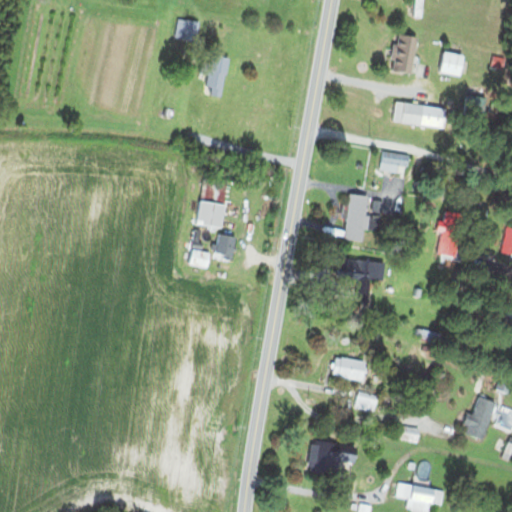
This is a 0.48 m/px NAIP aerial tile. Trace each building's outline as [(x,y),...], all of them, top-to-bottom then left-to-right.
[(184,37),(187,20),(173,18),(170,35),(184,37)] [(405,69),(405,33),(386,33),(386,69),(405,69)] [(452,74),(455,53),(435,50),(431,70),(452,74)] [(214,95),(223,56),(202,51),(192,90),(214,95)] [(458,91),(458,113),(477,113),(477,91),(458,91)] [(435,126),(438,106),(390,99),(387,120),(435,126)] [(374,167),(402,169),(403,152),(375,150),(374,167)] [(215,226),(221,181),(196,178),(189,223),(215,226)] [(338,239),(358,240),(360,193),(340,192),(338,239)] [(199,265),(201,252),(186,250),(184,262),(199,265)] [(379,260),(332,257),(331,276),(351,278),(349,300),(362,302),(363,278),(377,279),(379,260)] [(492,335),(511,341),(511,292),(506,291),(492,335)] [(354,380),(358,360),(329,354),(325,374),(354,380)] [(349,405),(368,409),(371,393),(353,390),(349,405)] [(488,400),(467,395),(458,433),(479,438),(488,400)] [(391,438),(411,441),(413,425),(393,423),(391,438)] [(301,466),(351,471),(354,447),(303,442),(301,466)] [(391,498),(424,500),(425,485),(392,483),(391,498)]
